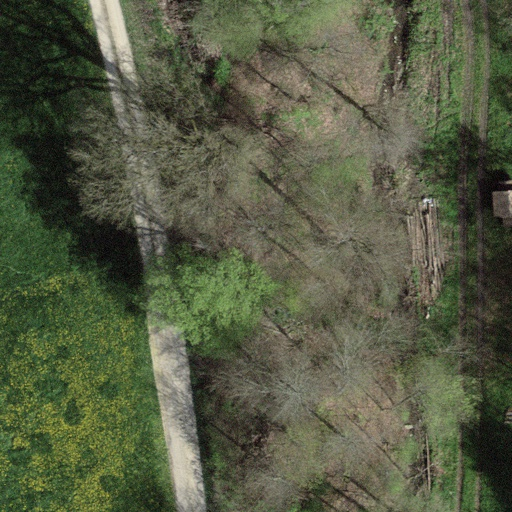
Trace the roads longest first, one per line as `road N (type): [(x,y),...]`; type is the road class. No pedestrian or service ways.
road 1 (track): [(188,511),(97,0)]
road 2 (track): [(473,0),(466,511)]
